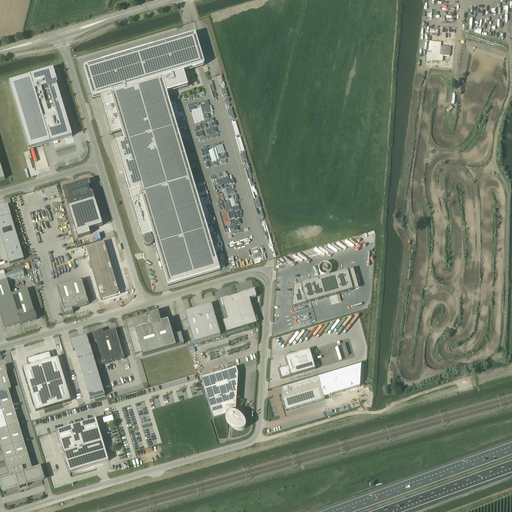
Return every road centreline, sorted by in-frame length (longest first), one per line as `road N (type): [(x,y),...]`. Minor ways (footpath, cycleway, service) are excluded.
road 1 (unclassified): [(142,306),(251,273),(262,277),(268,292),(255,438),(50,501)]
road 2 (track): [(255,438),(380,412),(475,375),(511,371)]
road 3 (motorway): [(511,450),(342,511)]
road 4 (unclassified): [(3,346),(50,501)]
road 5 (unclassified): [(142,306),(97,162)]
road 6 (unknown): [(102,485),(91,472),(61,478),(46,433),(94,411)]
road 7 (unclassified): [(3,346),(142,306)]
road 8 (motorway): [(382,511),(511,463)]
road 9 (unclassified): [(97,162),(56,33)]
